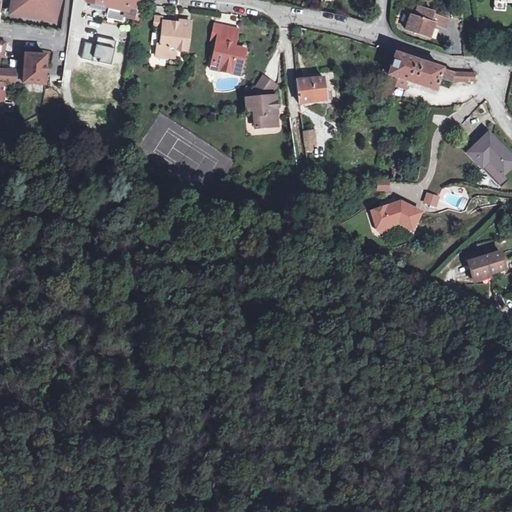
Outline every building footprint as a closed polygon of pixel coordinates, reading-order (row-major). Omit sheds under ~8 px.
[(12,0),(11,9),(56,16),(58,0),(12,0)] [(88,0),(88,2),(110,6),(107,19),(124,23),(126,10),(137,12),(138,7),(139,4),(139,0),(88,0)] [(511,0),(503,0),(503,2),(500,2),(496,2),(495,10),(506,11),(506,3),(511,3),(511,0)] [(415,18),(411,16),(406,30),(430,38),(435,25),(445,28),(448,20),(433,15),(434,13),(419,7),(415,18)] [(162,30),(163,22),(163,20),(156,19),(154,29),(162,30)] [(179,24),(163,22),(162,30),(163,30),(163,32),(161,46),(158,46),(156,57),(175,59),(176,50),(188,51),(191,23),(179,21),(179,24)] [(121,31),(87,24),(84,38),(117,45),(121,31)] [(219,42),(223,27),(214,26),(210,42),(217,43),(217,42),(219,42)] [(235,30),(223,27),(219,42),(217,42),(217,43),(212,62),(221,64),(220,71),(241,75),(246,50),(231,47),(235,30)] [(161,46),(163,32),(155,31),(153,45),(158,46),(161,46)] [(0,57),(10,59),(12,49),(12,45),(1,43),(0,42),(0,57)] [(25,84),(46,86),(46,75),(47,56),(25,54),(24,71),(0,69),(0,59),(0,57),(0,110),(1,111),(4,84),(24,85),(25,84)] [(395,54),(386,83),(395,86),(398,78),(409,82),(435,91),(439,80),(451,84),(452,81),(475,82),(476,73),(455,72),(451,72),(443,69),(395,54)] [(221,64),(212,62),(211,69),(220,71),(221,64)] [(260,94),(269,82),(263,78),(255,91),(260,94)] [(298,81),(300,104),(332,100),(331,93),(327,93),(325,78),(298,81)] [(398,78),(395,86),(406,89),(409,82),(398,78)] [(274,85),(269,82),(260,94),(261,99),(247,100),(249,111),(254,110),(256,127),(277,125),(276,115),(274,115),(274,111),(276,111),(275,97),(269,98),(271,95),(274,90),(274,85)] [(382,94),(392,97),(395,86),(386,83),(382,94)] [(305,146),(313,145),(315,145),(314,131),(304,132),(305,146)] [(511,167),(511,157),(489,134),(469,154),(484,168),(491,161),(504,175),(511,167)] [(491,161),(484,168),(497,182),(504,175),(491,161)] [(375,181),(376,192),(388,191),(387,180),(375,181)] [(439,198),(429,195),(425,203),(437,207),(439,198)] [(413,231),(422,213),(401,202),(385,208),(383,212),(373,215),(378,231),(382,233),(390,231),(392,227),(400,224),(413,231)] [(501,252),(468,263),(473,280),(506,269),(501,252)]
